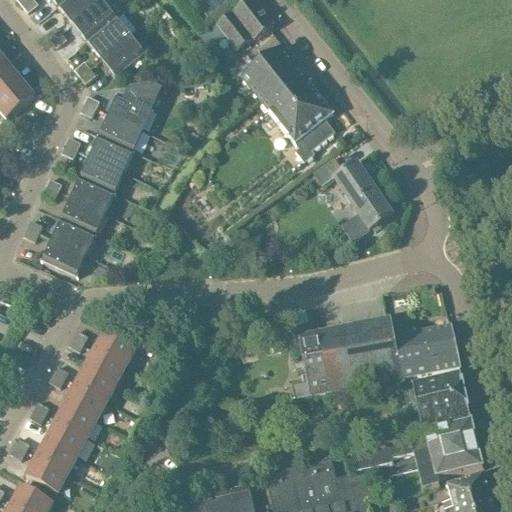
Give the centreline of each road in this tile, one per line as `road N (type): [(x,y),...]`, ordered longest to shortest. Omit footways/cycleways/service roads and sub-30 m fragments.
road 1 (tertiary): [(503,481),(453,283),(431,256)]
road 2 (unclassified): [(216,294),(307,288),(431,256)]
road 3 (tertiary): [(411,169),(275,0)]
road 4 (residential): [(38,174),(73,96),(0,4)]
road 5 (residential): [(0,442),(70,308)]
road 6 (residential): [(70,308),(216,294)]
